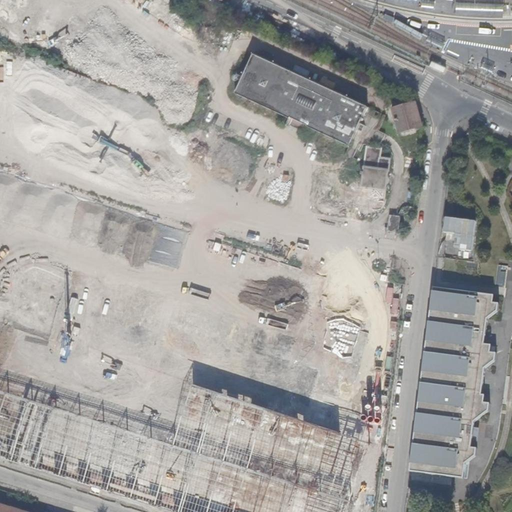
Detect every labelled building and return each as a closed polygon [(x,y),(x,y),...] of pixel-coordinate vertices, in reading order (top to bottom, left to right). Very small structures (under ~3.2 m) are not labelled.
[(116,7),(114,16),(132,20),(134,10),(116,7)] [(352,147),(359,131),(361,125),(363,122),(364,123),(365,120),(364,120),(369,108),(254,56),(236,95),(289,119),(290,119),(291,119),(293,120),(292,122),(305,128),(306,126),(308,126),(308,128),(310,128),(346,145),(352,147)] [(423,125),(416,102),(392,109),(399,133),(423,125)] [(307,135),(310,128),(308,128),(308,126),(306,126),(305,128),(292,122),(293,120),(291,119),(290,119),(289,119),(286,125),(307,135)] [(379,158),(380,148),(366,147),(362,187),(385,190),(388,159),(379,158)] [(398,230),(400,217),(391,217),(390,230),(398,230)] [(168,315),(0,262),(0,355),(141,400),(168,315)] [(495,296),(434,288),(431,310),(428,341),(424,371),(420,403),(416,433),(412,463),(411,472),(464,479),(466,464),(476,455),(477,447),(471,447),(474,421),(489,411),(490,403),(484,403),(485,395),(482,395),(485,369),(496,361),(497,353),(491,353),(492,346),(485,345),(488,320),(496,311),(497,303),(494,303),(495,296)] [(346,511),(369,441),(191,385),(172,444),(0,389),(0,457),(140,502),(171,511),(346,511)]
